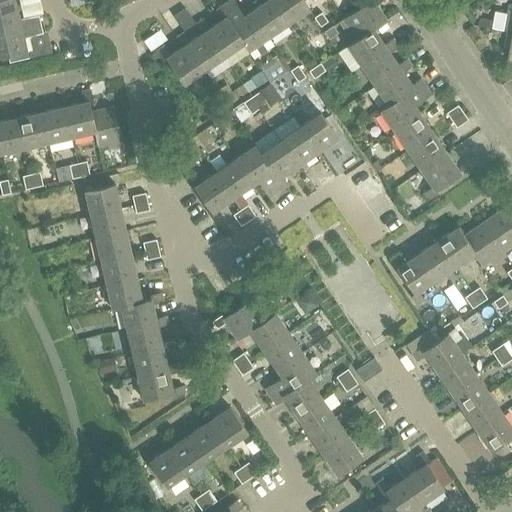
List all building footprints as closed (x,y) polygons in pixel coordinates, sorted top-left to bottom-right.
[(0,0),(0,11),(17,7),(15,0),(0,0)] [(232,0),(231,0),(216,10),(222,19),(225,17),(243,43),(242,43),(248,51),(268,37),(251,11),(244,16),(232,0)] [(272,0),(267,0),(251,11),(268,37),(288,23),(272,0)] [(272,0),(288,23),(309,9),(303,0),(302,1),(301,0),(272,0)] [(344,30),(352,41),(352,42),(373,28),(374,29),(386,21),(372,0),(370,0),(342,19),(348,27),(344,30)] [(511,3),(509,3),(507,13),(498,11),(495,29),(504,30),(508,31),(511,31),(511,3)] [(17,7),(0,11),(0,33),(41,24),(39,15),(24,18),(20,18),(17,7)] [(314,18),(320,26),(320,27),(328,22),(322,12),(314,18)] [(204,19),(196,24),(202,33),(205,30),(223,56),(242,43),(243,43),(225,17),(222,19),(210,28),(204,19)] [(481,18),(479,26),(494,29),(496,21),(481,18)] [(41,24),(0,33),(0,56),(8,55),(10,62),(29,58),(29,57),(27,50),(24,38),(43,33),(41,24)] [(329,39),(338,33),(333,25),(323,32),(329,39)] [(352,41),(347,45),(361,65),(386,48),(384,44),(374,29),(373,28),(352,42),(352,41)] [(184,32),(176,37),(182,46),(186,44),(203,70),(223,56),(205,30),(202,33),(190,41),(184,32)] [(386,48),(361,65),(374,85),(400,67),(397,64),(389,52),(398,46),(393,38),(384,44),(386,48)] [(164,46),(157,51),(163,61),(166,59),(183,84),(203,70),(186,44),(182,46),(170,55),(164,46)] [(260,71),(268,83),(291,69),(283,57),(260,71)] [(400,67),(374,85),(388,104),(388,105),(413,87),(411,84),(403,72),(412,66),(406,58),(397,64),(400,67)] [(309,71),(314,79),(325,71),(320,63),(309,71)] [(298,66),(290,71),(298,82),(305,77),(298,66)] [(388,104),(380,110),(394,130),(419,113),(415,106),(431,95),(420,78),(411,84),(413,87),(388,105),(388,104)] [(82,91),(84,102),(89,100),(89,101),(93,100),(91,89),(82,91)] [(266,104),(258,94),(258,93),(251,98),(258,109),(266,104)] [(251,98),(243,103),(251,114),(258,109),(251,98)] [(92,111),(89,101),(89,100),(84,102),(79,103),(64,106),(71,137),(79,135),(94,131),(92,111)] [(115,105),(92,111),(94,131),(98,146),(107,144),(108,149),(124,145),(115,105)] [(452,120),(463,113),(458,105),(447,113),(452,120)] [(64,106),(40,112),(47,142),(71,137),(64,106)] [(24,147),(47,142),(40,112),(17,117),(24,147)] [(320,112),(300,126),(317,152),(337,138),(320,112)] [(419,113),(394,130),(408,150),(433,133),(419,113)] [(463,113),(452,120),(457,128),(468,120),(463,113)] [(17,117),(0,121),(0,150),(1,153),(24,147),(17,117)] [(297,166),(317,152),(300,126),(280,140),(297,166)] [(421,171),(447,153),(433,133),(408,150),(421,171)] [(260,153),(260,154),(277,179),(281,177),(297,166),(280,140),(260,153)] [(255,145),(234,160),(251,185),(259,180),(270,197),(287,186),(281,177),(277,179),(260,154),(260,153),(255,145)] [(447,153),(421,171),(432,187),(423,193),(428,200),(438,194),(436,190),(460,173),(447,153)] [(234,160),(214,174),(231,199),(251,185),(234,160)] [(87,161),(78,163),(81,177),(90,175),(87,161)] [(73,179),(81,177),(78,163),(69,165),(73,179)] [(40,172),(31,174),(35,187),(43,185),(40,172)] [(35,187),(31,174),(23,176),(26,189),(35,187)] [(194,187),(211,213),(231,199),(214,174),(194,187)] [(8,179),(0,180),(0,186),(2,195),(11,193),(8,179)] [(90,216),(120,208),(114,184),(84,191),(90,216)] [(132,197),(134,205),(147,202),(145,193),(132,197)] [(147,202),(134,205),(136,214),(149,211),(147,202)] [(247,205),(240,211),(248,222),(255,217),(247,205)] [(94,236),(125,229),(120,208),(90,216),(94,236)] [(511,221),(504,209),(483,222),(503,252),(510,247),(511,250),(511,221)] [(248,222),(240,211),(233,216),(241,227),(248,222)] [(464,236),(463,236),(474,253),(474,254),(482,266),(490,261),(493,265),(506,256),(503,252),(483,222),(464,236)] [(458,227),(437,241),(454,267),(474,254),(474,253),(463,236),(464,236),(458,227)] [(101,262),(131,255),(125,229),(94,236),(101,262)] [(145,252),(158,249),(156,240),(143,243),(145,252)] [(454,267),(437,241),(417,255),(434,281),(454,267)] [(158,249),(145,252),(147,261),(160,258),(158,249)] [(106,284),(136,277),(131,255),(101,262),(106,284)] [(434,281),(417,255),(397,269),(414,294),(411,296),(417,305),(424,300),(419,291),(434,281)] [(136,277),(106,284),(112,310),(121,308),(122,310),(152,303),(152,305),(163,302),(161,293),(149,296),(150,298),(150,299),(142,301),(136,277)] [(472,292),(480,304),(488,299),(480,287),(472,292)] [(472,292),(465,297),(473,309),(480,304),(472,292)] [(503,295),(494,302),(499,309),(508,303),(503,295)] [(221,316),(212,322),(217,330),(226,324),(237,341),(250,332),(250,331),(266,320),(265,319),(261,313),(265,310),(256,296),(223,319),(221,316)] [(152,303),(122,310),(127,331),(157,324),(158,328),(168,325),(166,316),(156,319),(152,305),(152,303)] [(266,320),(250,331),(250,332),(263,351),(288,333),(274,313),(265,319),(266,320)] [(157,324),(127,331),(132,355),(163,347),(163,351),(174,349),(172,340),(161,342),(158,328),(157,324)] [(302,354),(288,333),(263,351),(277,371),(302,354)] [(436,371),(462,353),(448,333),(423,350),(421,347),(412,354),(417,361),(426,355),(436,371)] [(497,359),(508,351),(503,344),(492,352),(497,359)] [(163,347),(132,355),(138,378),(168,371),(169,375),(179,372),(177,364),(167,366),(163,351),(163,347)] [(511,356),(508,351),(497,359),(502,366),(511,359),(511,356)] [(462,353),(436,371),(450,391),(476,373),(462,353)] [(237,369),(248,361),(243,354),(232,362),(237,369)] [(281,378),(265,389),(276,406),(285,400),(283,396),(308,379),(316,374),(302,354),(277,371),(281,378)] [(374,358),(359,368),(356,371),(364,382),(382,370),(374,358)] [(116,372),(113,359),(97,362),(100,375),(116,372)] [(248,361),(237,369),(242,376),(253,368),(248,361)] [(336,378),(341,385),(353,377),(348,369),(336,378)] [(168,371),(138,378),(143,402),(173,395),(173,398),(185,396),(182,387),(172,389),(169,375),(168,371)] [(476,373),(450,391),(464,411),(489,393),(476,373)] [(353,377),(341,385),(346,392),(358,384),(353,377)] [(308,379),(283,396),(285,400),(296,416),(322,399),(308,379)] [(489,393),(464,411),(478,431),(503,414),(489,393)] [(322,399),(296,416),(310,436),(335,418),(322,399)] [(210,421),(228,446),(247,433),(230,408),(210,421)] [(365,415),(363,416),(368,423),(380,415),(375,408),(365,415)] [(511,427),(503,414),(478,431),(491,451),(511,437),(511,427)] [(380,416),(368,424),(374,432),(385,424),(380,416)] [(335,418),(310,436),(323,455),(349,438),(335,418)] [(228,446),(210,421),(190,435),(207,460),(228,446)] [(207,460),(190,435),(169,449),(186,474),(207,460)] [(349,438),(323,455),(337,476),(363,459),(349,438)] [(186,474),(169,449),(149,463),(166,488),(186,474)] [(406,477),(423,503),(444,489),(441,485),(427,464),(430,462),(430,461),(424,452),(416,458),(422,466),(406,477)] [(435,457),(430,461),(430,462),(427,464),(441,485),(450,479),(435,457)] [(249,480),(256,475),(248,464),(241,469),(249,480)] [(249,480),(241,469),(233,474),(241,485),(249,480)] [(384,479),(376,484),(383,494),(386,492),(391,500),(391,499),(400,511),(409,511),(423,503),(406,477),(390,488),(384,479)] [(209,489),(201,494),(209,505),(216,500),(209,489)] [(201,494),(194,499),(202,510),(209,505),(201,494)] [(391,500),(372,511),(400,511),(391,499),(391,500)] [(229,511),(227,511),(236,511),(241,509),(236,501),(226,508),(229,511)]
